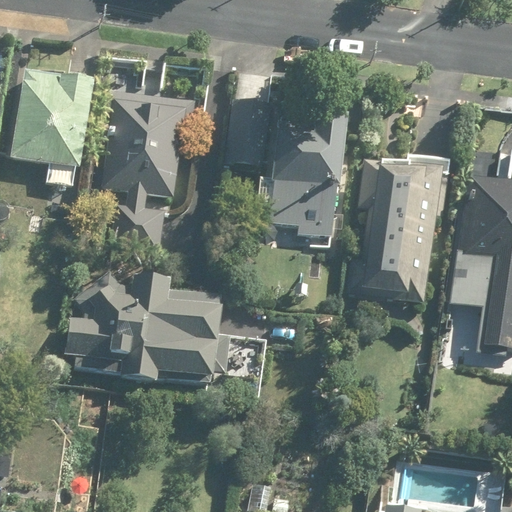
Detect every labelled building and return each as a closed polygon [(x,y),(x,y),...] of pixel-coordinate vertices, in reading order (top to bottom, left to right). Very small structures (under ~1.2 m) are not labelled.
[(100,87),(28,74),(13,162),(85,175),(100,87)] [(103,194),(129,198),(127,209),(121,208),(115,249),(163,256),(169,214),(146,211),(148,201),(175,205),(186,127),(196,129),(199,105),(109,93),(105,115),(114,117),(103,194)] [(275,108),(235,103),(227,165),(267,170),(275,108)] [(336,241),(342,190),(346,191),(354,116),(283,108),(275,182),(276,182),(271,226),(301,229),(300,237),(336,241)] [(511,358),(511,151),(472,147),(454,307),(484,310),(479,354),(511,358)] [(428,308),(445,174),(368,164),(351,298),(428,308)] [(220,384),(229,302),(94,287),(85,369),(220,384)]
